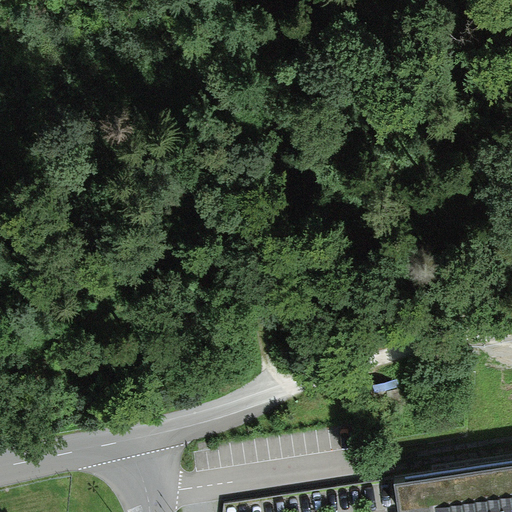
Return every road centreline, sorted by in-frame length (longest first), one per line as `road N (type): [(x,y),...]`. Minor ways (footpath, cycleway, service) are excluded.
road 1 (track): [(276,378),(148,0)]
road 2 (unknown): [(148,488),(511,425)]
road 3 (residential): [(0,452),(276,378)]
road 4 (track): [(276,378),(511,315)]
